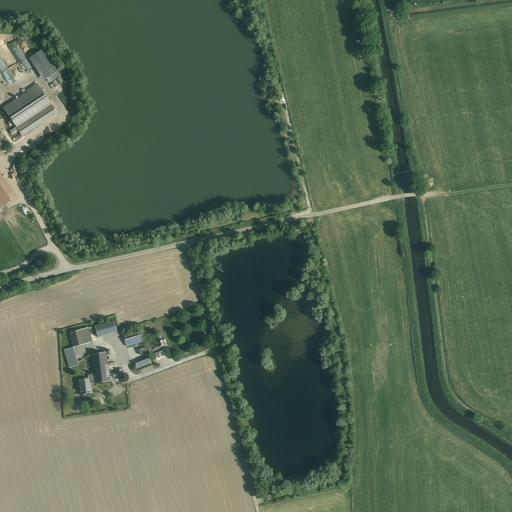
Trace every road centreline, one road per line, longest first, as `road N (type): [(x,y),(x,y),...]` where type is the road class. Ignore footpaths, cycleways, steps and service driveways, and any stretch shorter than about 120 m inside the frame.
road 1 (unclassified): [(258,511),(186,243),(0,287)]
road 2 (track): [(422,194),(449,386),(459,402),(511,437)]
road 3 (track): [(309,215),(260,0)]
road 4 (track): [(186,243),(399,196)]
